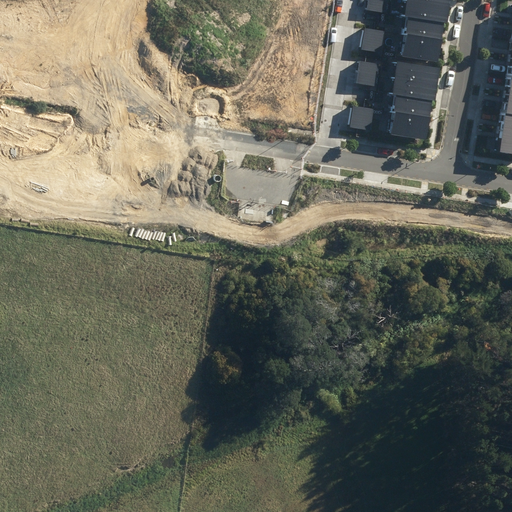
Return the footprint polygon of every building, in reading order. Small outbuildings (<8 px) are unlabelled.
[(439,20),(442,0),(401,0),(399,15),(402,15),(435,20),(439,20)] [(429,60),(435,20),(402,15),(396,55),(429,60)] [(422,105),(429,60),(396,55),(390,54),(384,99),(385,100),(422,105)] [(511,76),(504,75),(499,113),(511,114),(511,76)] [(417,140),(422,105),(385,100),(380,135),(417,140)] [(511,114),(499,113),(494,150),(511,152),(511,114)]
